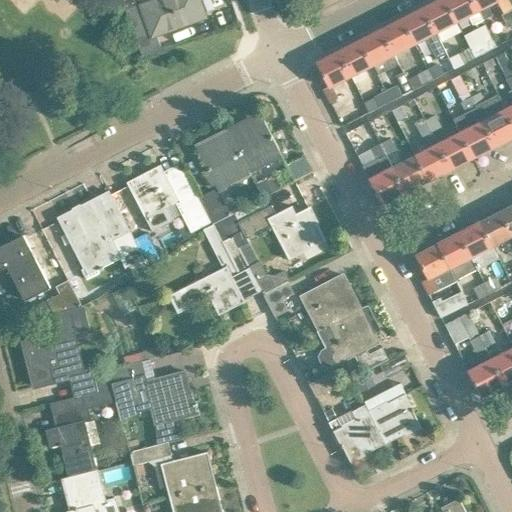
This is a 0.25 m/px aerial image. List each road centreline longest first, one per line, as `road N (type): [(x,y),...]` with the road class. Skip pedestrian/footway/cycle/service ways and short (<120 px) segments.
road 1 (unclassified): [(355,504),(272,355),(254,345),(233,355),(229,367),(263,511)]
road 2 (unclassified): [(0,195),(280,51)]
road 3 (unclassified): [(479,446),(378,246)]
road 4 (unclassified): [(378,246),(280,51)]
road 5 (residential): [(378,246),(492,190),(511,166)]
road 6 (unclassified): [(479,446),(355,504)]
